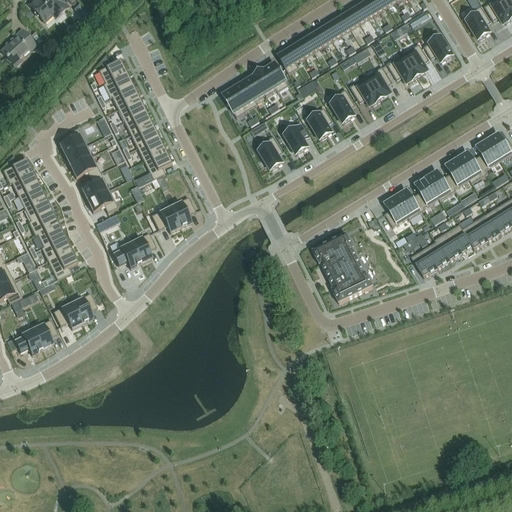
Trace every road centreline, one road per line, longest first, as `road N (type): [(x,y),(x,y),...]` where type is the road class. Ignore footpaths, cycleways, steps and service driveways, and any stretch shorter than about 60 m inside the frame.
road 1 (residential): [(511,265),(329,325),(284,250)]
road 2 (residential): [(284,250),(506,112)]
road 3 (residential): [(480,70),(262,204)]
road 4 (residential): [(129,315),(106,286),(67,191),(41,152),(48,133),(90,112)]
road 5 (residential): [(170,113),(340,0)]
road 6 (residential): [(13,388),(74,358),(129,315)]
road 7 (residential): [(129,315),(226,224)]
road 8 (unclassified): [(280,399),(302,415),(337,511)]
road 9 (residential): [(226,224),(170,113)]
